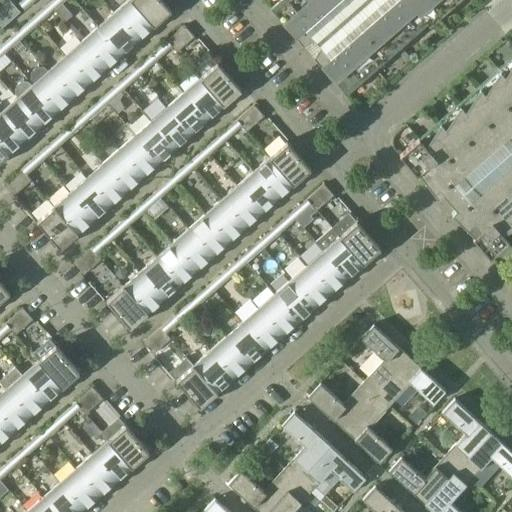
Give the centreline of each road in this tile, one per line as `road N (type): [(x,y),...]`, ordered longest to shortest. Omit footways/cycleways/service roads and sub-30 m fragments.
road 1 (residential): [(183,440),(407,250)]
road 2 (residential): [(183,440),(0,232)]
road 3 (residential): [(186,0),(329,163)]
road 4 (residential): [(360,136),(511,2)]
road 5 (residential): [(360,136),(238,0)]
road 6 (residential): [(407,250),(511,369)]
